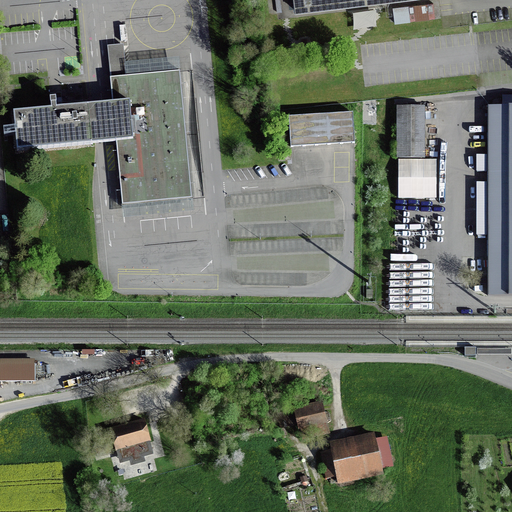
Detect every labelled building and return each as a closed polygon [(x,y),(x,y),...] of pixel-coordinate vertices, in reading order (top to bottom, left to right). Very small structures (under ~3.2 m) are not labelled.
[(267,0),(269,13),(275,12),(273,0),(267,0)] [(293,0),(295,13),(401,0),(293,0)] [(408,5),(392,7),(394,24),(410,22),(410,21),(416,21),(430,20),(429,19),(435,18),(433,3),(428,4),(427,3),(413,5),(413,6),(409,6),(408,5)] [(51,109),(13,112),(14,129),(3,130),(4,137),(15,136),(16,152),(101,144),(116,143),(122,206),(193,199),(179,58),(125,63),(123,44),(107,46),(112,103),(98,104),(63,108),(61,93),(50,94),(50,98),(51,109)] [(486,236),(486,297),(511,296),(511,95),(502,95),(502,106),(487,106),(487,155),(476,155),(476,172),(486,172),(486,182),(477,183),(477,236),(486,236)] [(425,107),(397,106),(396,158),(425,159),(425,107)] [(353,113),(289,116),(290,147),(355,143),(353,113)] [(437,199),(436,159),(398,160),(399,199),(437,199)] [(465,357),(476,357),(476,347),(464,347),(465,357)] [(511,347),(477,348),(477,355),(511,355),(511,347)] [(0,381),(35,382),(35,359),(0,359),(0,381)] [(301,439),(330,432),(323,401),(294,408),(301,439)] [(117,451),(151,441),(144,419),(110,428),(117,451)] [(389,465),(384,439),(320,451),(326,478),(389,465)] [(98,456),(110,452),(108,445),(95,449),(98,456)] [(282,491),(309,484),(301,457),(275,464),(282,491)]
